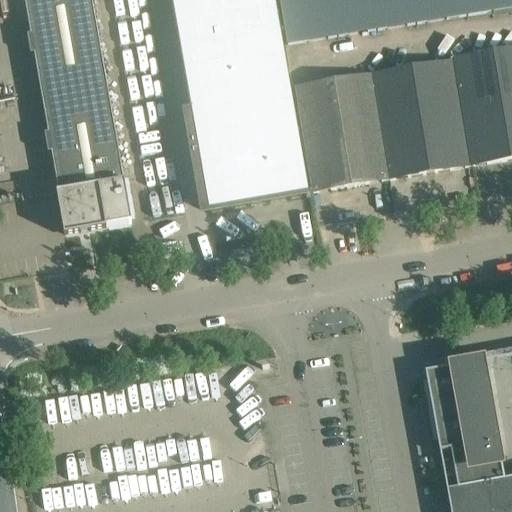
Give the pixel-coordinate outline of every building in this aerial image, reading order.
[(131,225),(124,183),(124,184),(91,0),(24,0),(59,195),(58,195),(57,196),(64,238),(106,231),(106,229),(131,225)] [(274,0),(171,0),(191,113),(183,115),(191,161),(198,159),(204,193),(208,213),(208,214),(306,197),(306,200),(310,199),(310,195),(309,196),(274,0)] [(511,0),(280,0),(287,44),(511,9),(511,0)] [(511,51),(453,62),(454,64),(471,168),(511,161),(511,51)] [(389,182),(471,168),(454,64),(372,77),(389,182)] [(313,195),(389,182),(372,77),(295,90),(313,195)] [(446,490),(449,511),(511,511),(511,480),(504,481),(483,365),(483,363),(482,361),(485,360),(485,358),(446,365),(447,367),(453,366),(453,369),(425,374),(440,456),(441,456),(441,454),(450,452),(453,464),(452,464),(451,465),(450,465),(449,466),(448,467),(447,468),(447,469),(447,470),(447,472),(447,473),(447,474),(448,475),(449,476),(449,477),(450,478),(452,478),(453,479),(454,479),(455,479),(457,490),(448,492),(447,490),(446,490)]
